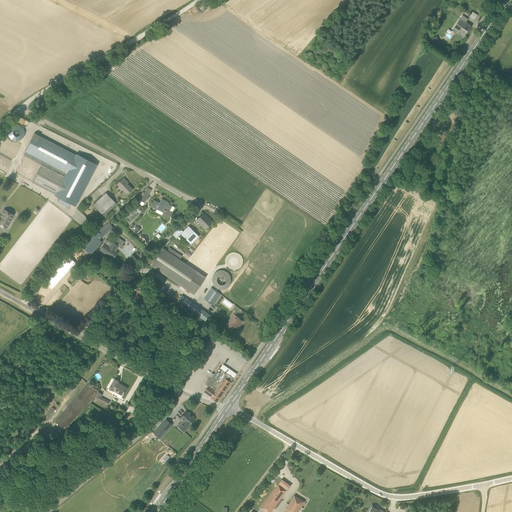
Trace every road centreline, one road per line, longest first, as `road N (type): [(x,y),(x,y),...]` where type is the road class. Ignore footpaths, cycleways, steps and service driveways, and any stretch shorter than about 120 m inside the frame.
road 1 (primary): [(227,409),(506,1)]
road 2 (unclassified): [(511,478),(391,496),(227,409)]
road 3 (unclassified): [(0,126),(20,109),(208,208)]
road 4 (unclassified): [(187,394),(0,291)]
road 5 (track): [(20,109),(201,0)]
road 6 (unclassified): [(50,511),(187,394)]
road 7 (unknown): [(77,334),(138,272),(211,311)]
road 8 (track): [(0,468),(105,351)]
road 9 (track): [(390,326),(511,393)]
road 10 (unknown): [(43,121),(17,174),(80,211)]
road 11 (primary): [(157,511),(227,409)]
